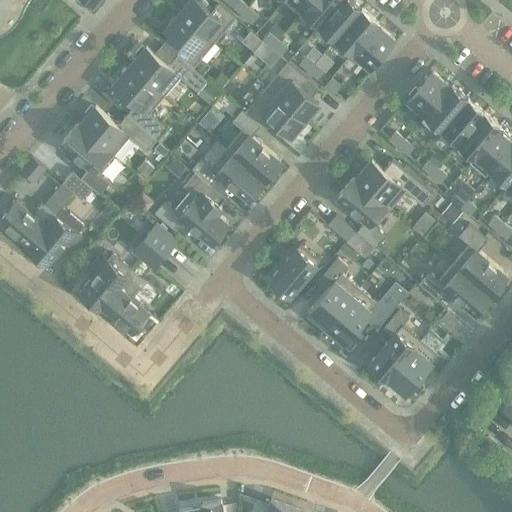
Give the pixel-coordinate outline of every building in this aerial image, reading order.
[(198,0),(190,0),(180,12),(215,42),(236,17),(219,2),(211,11),(198,0)] [(243,15),(250,7),(241,0),(239,0),(234,7),(243,15)] [(310,0),(292,0),(303,9),(310,0)] [(339,0),(310,0),(303,9),(320,23),(339,0)] [(338,38),(363,8),(352,0),(339,0),(320,23),(317,27),(335,42),(338,38)] [(252,22),(259,15),(250,7),(243,15),(252,22)] [(351,55),(378,24),(379,22),(363,8),(338,38),(353,51),(350,54),(351,55)] [(180,12),(166,28),(184,43),(177,52),(178,53),(178,54),(194,67),(215,42),(180,12)] [(375,66),(382,58),(379,55),(394,38),(378,24),(351,55),(368,69),(372,64),(375,66)] [(279,39),(270,32),(267,35),(263,39),(272,47),(279,39)] [(279,39),(272,47),(281,55),(288,47),(279,39)] [(138,55),(131,65),(166,94),(181,76),(198,90),(207,80),(208,79),(194,67),(178,54),(171,61),(166,62),(147,45),(145,47),(142,45),(135,53),(138,55)] [(316,63),(307,55),(300,62),(309,70),(316,63)] [(287,61),(266,85),(305,118),(319,102),(312,96),(319,87),(309,78),(287,61)] [(318,78),(325,70),(316,63),(309,70),(318,78)] [(131,65),(115,83),(137,102),(128,113),(158,138),(168,126),(151,112),(166,94),(131,65)] [(221,71),(213,82),(222,89),(231,79),(221,71)] [(423,116),(449,85),(433,71),(418,88),(415,86),(408,94),(411,97),(406,103),(423,116)] [(335,92),(341,84),(332,76),(326,84),(335,92)] [(198,90),(197,92),(209,102),(219,90),(207,80),(198,90)] [(232,80),(225,89),(231,94),(238,85),(232,80)] [(442,127),(467,97),(451,83),(449,85),(423,116),(424,117),(427,114),(442,127)] [(305,118),(266,85),(245,110),(262,124),(266,128),(274,119),(291,134),(305,118)] [(460,142),(485,112),(467,97),(442,127),(439,130),(457,145),(460,142)] [(87,115),(80,123),(115,153),(130,136),(147,151),(158,138),(128,113),(121,121),(115,122),(96,105),(95,107),(92,104),(85,113),(87,115)] [(253,135),(262,124),(245,110),(243,108),(233,120),(243,129),(228,147),(265,178),(281,159),(253,135)] [(500,128),(502,126),(485,112),(460,142),(477,156),(500,128)] [(79,122),(62,141),(90,165),(81,176),(92,186),(100,193),(110,181),(100,172),(115,153),(80,123),(79,122)] [(492,169),(511,144),(511,137),(500,128),(477,156),(492,169)] [(405,139),(396,131),(390,139),(399,146),(405,139)] [(217,138),(192,167),(211,184),(220,173),(249,197),(250,196),(253,198),(260,190),(257,187),(265,178),(228,147),(217,138)] [(408,154),(414,146),(405,139),(399,146),(408,154)] [(159,142),(155,147),(164,155),(168,149),(159,142)] [(511,144),(492,169),(489,172),(507,187),(510,184),(511,180),(511,144)] [(32,156),(22,168),(34,178),(45,166),(32,156)] [(434,193),(414,176),(393,158),(383,170),(371,160),(357,177),(355,176),(354,177),(391,208),(406,190),(424,205),(434,193)] [(432,174),(438,167),(429,159),(422,166),(432,174)] [(441,182),(447,174),(438,167),(432,174),(441,182)] [(73,169),(63,181),(74,191),(82,198),(92,186),(81,176),(73,169)] [(165,199),(155,211),(174,228),(183,217),(212,241),(213,239),(216,241),(223,233),(220,231),(228,221),(218,212),(222,206),(220,204),(225,197),(195,172),(184,184),(192,190),(176,208),(165,199)] [(354,177),(338,196),(366,220),(357,230),(377,247),(387,235),(376,226),(391,208),(354,177)] [(63,181),(44,203),(55,213),(74,191),(63,181)] [(461,207),(467,199),(458,191),(452,199),(461,207)] [(17,231),(30,243),(55,213),(44,203),(42,202),(33,212),(17,198),(0,217),(7,223),(4,227),(13,235),(17,231)] [(470,215),(477,207),(467,199),(461,207),(470,215)] [(453,202),(443,214),(452,222),(462,210),(453,202)] [(426,210),(413,226),(423,234),(436,219),(426,210)] [(81,235),(55,213),(30,243),(29,245),(33,248),(31,251),(42,259),(44,257),(48,261),(68,238),(73,243),(81,235)] [(328,224),(348,240),(356,230),(336,214),(328,224)] [(497,230),(504,222),(495,215),(488,222),(497,230)] [(511,231),(511,229),(504,222),(497,230),(507,238),(511,231)] [(470,244),(454,262),(491,293),(508,274),(479,250),(488,239),(469,223),(459,235),(470,244)] [(156,224),(147,235),(166,252),(175,240),(156,224)] [(147,235),(136,248),(155,264),(166,252),(147,235)] [(291,295),(320,259),(301,243),(271,278),(273,279),(270,282),(280,291),(282,288),(291,295)] [(101,306),(102,304),(128,274),(132,269),(113,252),(108,258),(102,253),(95,261),(101,266),(81,289),(86,293),(85,295),(94,303),(96,302),(101,306)] [(322,276),(331,284),(309,310),(327,325),(360,287),(342,272),(348,265),(338,256),(322,276)] [(429,270),(419,282),(438,299),(447,288),(475,312),(477,310),(480,313),(487,304),(484,302),(491,293),(454,262),(439,279),(429,270)] [(128,274),(102,304),(116,315),(113,319),(122,327),(126,324),(132,329),(149,310),(133,295),(141,286),(128,274)] [(360,287),(327,325),(345,341),(365,317),(377,328),(408,291),(396,280),(377,302),(360,287)] [(392,335),(370,362),(388,377),(421,338),(403,324),(409,317),(399,308),(383,327),(392,335)] [(440,320),(453,330),(461,321),(448,311),(440,320)] [(421,338),(388,377),(395,384),(393,387),(402,394),(404,391),(406,393),(439,354),(421,338)] [(203,502),(203,505),(180,509),(180,511),(223,511),(222,499),(203,502)] [(271,499),(266,511),(303,511),(304,511),(271,499)]
